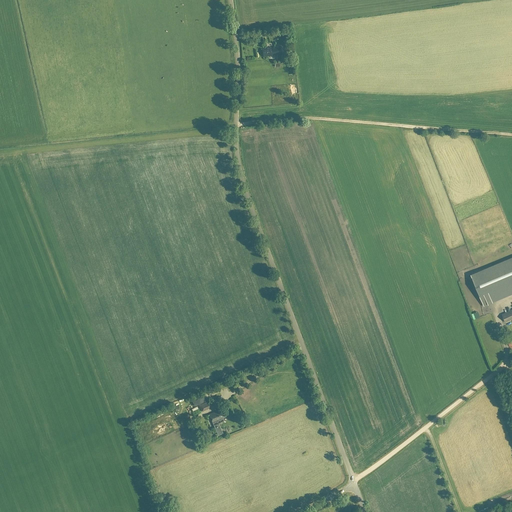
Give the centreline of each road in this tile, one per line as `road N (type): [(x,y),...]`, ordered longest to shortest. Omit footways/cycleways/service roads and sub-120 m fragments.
road 1 (unclassified): [(354,487),(244,190),(229,0)]
road 2 (track): [(511,134),(302,118),(236,125)]
road 3 (track): [(352,482),(498,371),(506,355),(496,319)]
